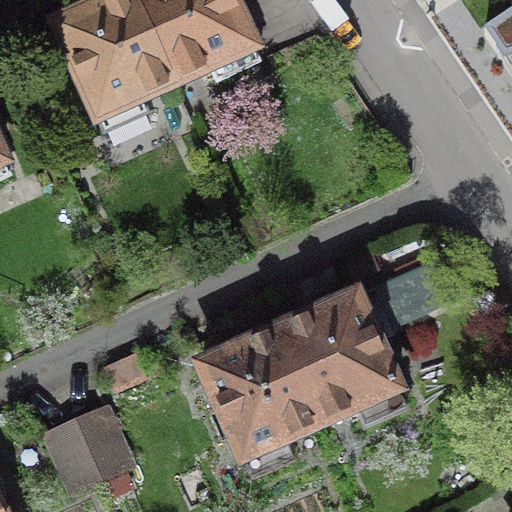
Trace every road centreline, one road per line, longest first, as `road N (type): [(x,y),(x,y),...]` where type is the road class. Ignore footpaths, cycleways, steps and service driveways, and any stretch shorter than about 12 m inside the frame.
road 1 (residential): [(0,392),(475,176)]
road 2 (residential): [(475,176),(358,0)]
